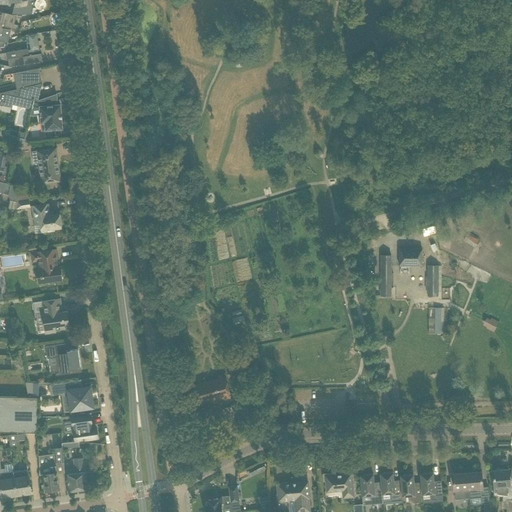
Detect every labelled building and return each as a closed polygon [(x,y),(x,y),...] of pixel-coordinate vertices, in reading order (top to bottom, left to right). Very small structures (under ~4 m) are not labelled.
[(31,14),(32,14),(34,0),(28,0),(27,6),(14,9),(12,15),(0,11),(0,26),(2,27),(2,26),(17,30),(18,25),(13,24),(16,15),(31,14)] [(27,6),(28,0),(25,0),(15,2),(14,9),(27,6)] [(3,34),(4,29),(2,28),(2,27),(0,26),(0,41),(4,42),(8,43),(10,35),(3,34)] [(28,37),(31,51),(39,50),(37,35),(28,37)] [(41,53),(29,55),(23,56),(20,57),(8,59),(9,67),(28,64),(42,61),(41,53)] [(42,83),(39,68),(29,70),(14,74),(17,88),(42,83)] [(0,104),(13,107),(14,103),(17,104),(19,97),(33,100),(34,100),(38,101),(38,100),(39,99),(42,83),(17,88),(0,92),(0,104)] [(61,115),(60,105),(57,105),(56,94),(38,100),(38,101),(34,100),(32,108),(33,108),(40,107),(41,123),(45,123),(46,130),(62,129),(62,127),(65,127),(64,121),(62,121),(61,119),(60,115),(61,115)] [(56,148),(46,149),(32,151),(34,164),(39,163),(42,184),(61,181),(59,169),(58,169),(56,156),(57,155),(56,148)] [(17,202),(21,186),(11,184),(8,198),(9,200),(17,202)] [(30,207),(29,200),(18,202),(16,209),(30,207)] [(48,204),(38,205),(32,206),(35,225),(40,224),(41,233),(55,231),(54,229),(62,228),(59,214),(53,214),(53,211),(49,212),(48,204)] [(474,249),(479,241),(468,232),(462,241),(474,249)] [(56,249),(46,251),(31,253),(32,261),(37,261),(39,269),(36,270),(38,282),(62,279),(60,267),(59,267),(56,249)] [(422,249),(399,249),(399,266),(422,266),(422,249)] [(381,295),(391,296),(391,256),(381,255),(381,295)] [(428,276),(426,276),(426,290),(428,290),(428,296),(438,296),(438,266),(428,266),(428,276)] [(42,301),(33,302),(33,304),(34,304),(35,310),(43,309),(44,315),(43,315),(45,334),(46,333),(55,332),(54,330),(69,328),(67,311),(62,312),(61,306),(60,299),(50,300),(42,301)] [(444,333),(444,307),(429,307),(429,332),(444,333)] [(488,329),(494,332),(498,323),(492,320),(488,329)] [(81,371),(78,349),(70,350),(70,352),(67,352),(67,351),(66,351),(65,343),(46,346),(46,350),(47,358),(56,357),(58,372),(55,372),(56,375),(70,373),(70,371),(76,370),(76,371),(81,371)] [(20,356),(15,356),(16,370),(24,369),(20,356)] [(243,367),(230,370),(233,381),(246,377),(243,367)] [(232,398),(229,388),(225,376),(193,385),(199,406),(217,401),(217,402),(232,398)] [(81,380),(51,384),(51,385),(52,393),(63,392),(65,392),(66,395),(69,394),(71,409),(76,409),(77,409),(79,408),(80,414),(89,413),(88,407),(93,406),(90,386),(87,386),(82,387),(81,380)] [(0,431),(0,432),(37,432),(37,402),(37,398),(33,397),(33,382),(26,382),(28,397),(0,396),(0,431)] [(72,418),(74,431),(75,440),(86,438),(86,440),(97,438),(96,427),(94,428),(91,428),(90,425),(90,423),(91,423),(90,415),(72,418)] [(56,463),(64,461),(63,450),(62,448),(62,447),(54,448),(55,459),(48,459),(49,462),(39,463),(39,475),(43,475),(44,481),(43,481),(43,483),(44,483),(45,491),(59,489),(56,463)] [(83,457),(80,458),(80,454),(72,455),(74,468),(66,470),(69,491),(88,489),(83,457)] [(0,462),(0,485),(2,497),(3,497),(3,496),(17,494),(14,472),(6,473),(6,469),(1,469),(0,462)] [(251,477),(265,470),(263,465),(259,467),(249,472),(251,477)] [(31,492),(28,470),(14,472),(17,494),(30,492),(30,493),(31,492)] [(511,511),(511,477),(509,477),(508,470),(493,471),(494,486),(493,486),(494,495),(502,496),(501,508),(507,509),(506,511),(511,511)] [(402,496),(401,483),(394,483),(393,472),(380,473),(381,485),(382,494),(390,494),(392,499),(402,498),(402,496)] [(420,474),(421,485),(422,495),(429,494),(432,500),(443,499),(441,483),(434,484),(433,472),(420,474)] [(483,494),(482,482),(481,472),(474,473),(475,473),(467,474),(469,498),(477,497),(477,495),(483,494)] [(350,474),(335,475),(335,473),(323,474),(324,481),(326,481),(327,491),(342,490),(342,498),(354,497),(353,488),(351,488),(350,474)] [(382,494),(381,485),(374,485),(373,474),(360,475),(362,496),(369,496),(372,501),(383,500),(382,494)] [(422,495),(421,485),(414,486),(413,474),(400,475),(401,483),(402,496),(409,496),(413,503),(423,502),(422,495)] [(469,498),(467,474),(460,475),(460,474),(453,475),(454,490),(455,499),(469,498)] [(309,498),(309,492),(308,482),(278,485),(278,495),(277,495),(278,503),(289,502),(290,510),(291,511),(292,511),(293,511),(296,511),(309,511),(308,498),(309,498)] [(239,501),(237,485),(229,486),(230,496),(205,499),(206,505),(205,506),(205,511),(221,511),(223,511),(222,508),(231,506),(231,502),(239,501)]
